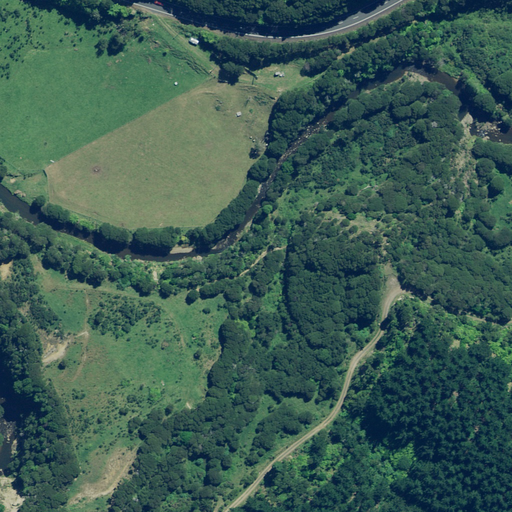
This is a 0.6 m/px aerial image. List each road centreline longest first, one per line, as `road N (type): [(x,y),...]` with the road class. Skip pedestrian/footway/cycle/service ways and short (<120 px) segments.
road 1 (track): [(238,511),(343,382),(511,333)]
road 2 (primary): [(153,0),(256,24),(339,20),(391,0)]
